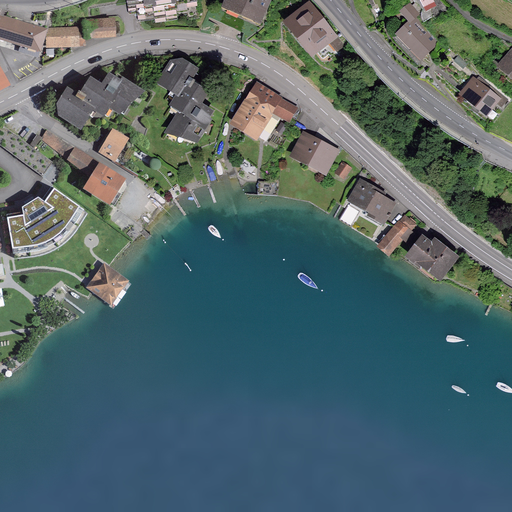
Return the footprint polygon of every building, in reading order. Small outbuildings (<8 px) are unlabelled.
[(124,0),(126,9),(136,6),(137,20),(186,12),(187,18),(199,16),(197,0),(124,0)] [(223,0),(221,6),(259,24),(270,0),(223,0)] [(308,0),(280,21),(308,59),(336,38),(308,0)] [(420,0),(427,13),(439,7),(435,0),(420,0)] [(408,22),(395,33),(419,61),(436,47),(414,21),(420,16),(410,5),(400,13),(408,22)] [(0,16),(0,41),(37,52),(39,48),(44,30),(0,16)] [(117,19),(86,22),(87,38),(119,35),(117,19)] [(70,30),(48,31),(49,45),(70,44),(70,30)] [(511,54),(502,67),(511,74),(511,54)] [(155,83),(175,96),(199,110),(210,93),(193,82),(199,71),(173,55),(155,83)] [(105,90),(94,108),(103,114),(109,106),(119,112),(123,105),(125,107),(141,92),(123,80),(121,84),(109,77),(103,88),(105,90)] [(473,79),(458,96),(484,118),(499,101),(473,79)] [(89,116),(94,108),(105,90),(103,88),(91,81),(83,94),(79,92),(77,96),(68,90),(59,105),(60,115),(74,124),(78,118),(83,122),(87,115),(89,116)] [(255,136),(270,110),(277,99),(255,86),(233,122),(255,136)] [(211,118),(199,110),(175,96),(168,107),(178,113),(166,131),(192,147),(211,118)] [(270,110),(280,116),(287,105),(277,99),(270,110)] [(297,111),(287,105),(280,116),(290,122),(297,111)] [(4,126),(0,127),(0,145),(42,177),(53,162),(4,126)] [(113,131),(101,150),(114,159),(126,139),(113,131)] [(338,151),(302,132),(289,157),(325,176),(338,151)] [(122,181),(47,133),(42,141),(93,179),(87,188),(114,205),(121,194),(116,191),(122,181)] [(350,167),(343,162),(337,172),(345,176),(350,167)] [(275,190),(275,182),(258,182),(258,195),(278,196),(278,190),(275,190)] [(394,202),(362,182),(352,198),(372,210),(370,214),(383,221),(394,202)] [(23,212),(6,215),(13,254),(28,252),(38,251),(48,248),(56,243),(63,238),(70,231),(75,223),(84,210),(51,187),(42,200),(38,198),(22,207),(23,212)] [(415,224),(404,216),(387,236),(379,246),(389,254),(391,251),(403,236),(410,242),(416,235),(410,230),(415,224)] [(434,248),(425,240),(411,258),(421,266),(424,263),(440,275),(454,256),(437,244),(434,248)] [(105,265),(88,287),(111,304),(127,281),(105,265)]
